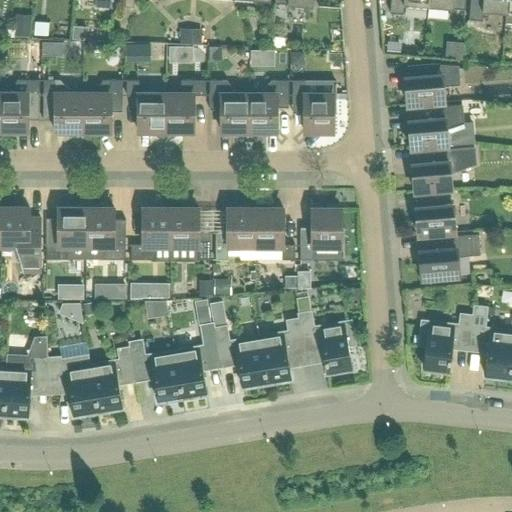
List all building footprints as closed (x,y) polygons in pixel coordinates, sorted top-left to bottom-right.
[(428,6),(428,0),(390,0),(390,12),(403,13),(404,4),(428,6)] [(428,0),(428,6),(465,9),(465,0),(428,0)] [(506,22),(507,0),(470,0),(469,19),(482,20),(483,10),(506,12),(505,22),(506,22)] [(33,25),(48,25),(48,12),(33,11),(33,25)] [(409,76),(405,76),(407,104),(444,101),(443,86),(460,84),(459,65),(433,62),(408,64),(409,76)] [(13,93),(0,92),(0,129),(28,130),(28,128),(27,128),(27,120),(40,120),(39,79),(19,79),(13,93)] [(54,130),(83,130),(83,93),(69,93),(69,89),(60,79),(43,79),(43,120),(55,120),(55,128),(54,128),(54,130)] [(96,93),(83,93),(83,130),(111,130),(111,128),(110,128),(110,107),(122,107),(122,79),(102,79),(96,93)] [(137,130),(166,130),(166,93),(139,93),(139,79),(126,79),(126,94),(139,94),(138,128),(137,128),(137,130)] [(181,93),(166,93),(166,130),(194,130),(194,129),(193,129),(193,94),(205,94),(205,79),(181,79),(181,93)] [(220,130),(249,130),(249,93),(236,93),(227,79),(209,79),(209,109),(222,109),(222,129),(220,129),(220,130)] [(265,93),(249,93),(249,130),(277,130),(277,129),(276,129),(276,107),(288,107),(288,79),(270,79),(265,85),(265,93)] [(303,129),(303,130),(334,130),(334,129),(333,129),(333,112),(336,112),(336,93),(305,93),(305,79),(292,79),(292,101),(305,101),(304,129),(303,129)] [(462,104),(436,106),(411,108),(412,120),(409,120),(411,148),(448,145),(446,129),(464,123),(462,104)] [(474,146),(440,149),(415,151),(416,163),(412,163),(415,191),(451,188),(450,172),(475,163),(474,146)] [(416,206),(418,234),(455,231),(452,203),(445,204),(444,192),(418,194),(419,206),(416,206)] [(1,207),(1,244),(16,244),(23,270),(41,270),(41,217),(28,217),(28,209),(30,209),(30,207),(1,207)] [(72,244),(86,244),(86,208),(58,208),(58,209),(59,209),(59,243),(46,243),(46,258),(68,258),(72,244)] [(86,208),(86,244),(101,244),(101,259),(125,259),(126,219),(113,219),(113,209),(114,209),(114,208),(86,208)] [(170,245),(171,208),(142,208),(142,209),(143,209),(143,243),(131,243),(131,259),(152,259),(157,245),(170,245)] [(171,208),(170,245),(197,245),(197,259),(210,259),(210,231),(198,231),(198,209),(199,209),(199,208),(171,208)] [(228,259),(228,254),(241,255),(241,245),(255,245),(255,208),(227,208),(227,209),(228,209),(228,231),(216,231),(215,259),(228,259)] [(255,208),(255,245),(282,245),(282,259),(295,259),(295,244),(282,244),(282,209),(283,209),(284,208),(255,208)] [(342,208),(311,208),(311,209),(312,209),(312,244),(300,244),(300,259),(313,259),(313,245),(344,245),(344,226),(340,226),(340,209),(342,209),(342,208)] [(478,233),(447,236),(422,238),(423,249),(419,250),(422,278),(458,275),(457,256),(480,254),(478,233)] [(298,288),(310,287),(310,271),(297,271),(298,288)] [(341,294),(349,291),(343,272),(335,274),(341,294)] [(470,343),(474,305),(473,314),(460,313),(459,325),(421,321),(418,344),(426,345),(423,367),(449,370),(452,341),(470,343)] [(487,306),(474,305),(470,343),(488,345),(484,373),(509,376),(511,351),(511,330),(484,328),(487,306)] [(311,310),(298,312),(304,346),(322,343),(326,371),(352,367),(348,345),(355,344),(351,321),(314,327),(311,310)] [(286,349),(304,346),(298,312),(299,317),(286,319),(289,331),(259,336),(266,381),(291,377),(286,349)] [(204,345),(174,351),(182,395),(207,391),(202,363),(219,360),(213,322),(212,315),(201,317),(202,324),(200,324),(204,345)] [(500,328),(511,329),(511,320),(501,320),(500,328)] [(242,385),(266,381),(259,336),(229,341),(226,324),(214,327),(213,322),(219,360),(237,357),(242,385)] [(142,339),(129,341),(135,375),(153,372),(157,399),(182,395),(174,351),(145,356),(142,339)] [(120,360),(90,365),(98,410),(122,405),(118,378),(135,375),(129,341),(130,346),(118,348),(120,360)] [(60,356),(47,356),(49,386),(68,385),(73,414),(98,410),(90,365),(88,353),(60,358),(60,356)] [(7,354),(6,368),(3,413),(28,414),(30,387),(49,386),(47,356),(35,357),(35,361),(29,361),(28,355),(7,354)]
